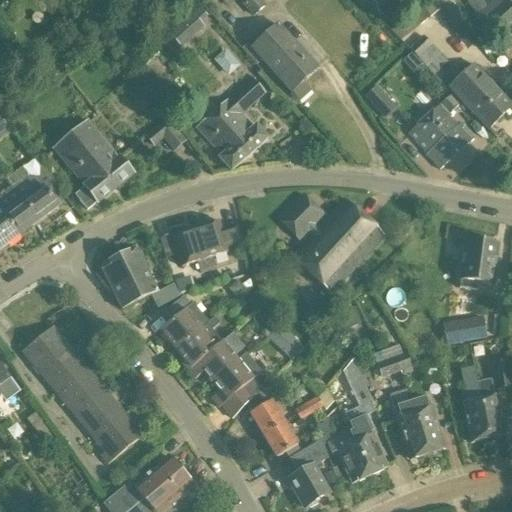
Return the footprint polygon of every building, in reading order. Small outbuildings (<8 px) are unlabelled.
[(257,0),(252,0),(244,8),(253,18),(265,8),(257,0)] [(446,0),(430,0),(423,6),(432,16),(438,12),(449,3),(447,1),(446,0)] [(487,8),(481,0),(467,0),(466,2),(476,16),(487,8)] [(511,23),(511,7),(507,2),(486,21),(499,35),(511,23)] [(464,25),(449,3),(438,12),(452,32),(464,25)] [(423,6),(406,20),(414,31),(419,27),(418,27),(432,16),(423,6)] [(166,34),(181,50),(205,28),(191,13),(166,34)] [(277,26),(250,50),(290,94),(291,94),(297,101),(308,92),(301,85),(317,71),(277,26)] [(448,63),(423,38),(409,50),(434,77),(448,63)] [(13,53),(22,65),(32,57),(22,46),(13,53)] [(511,107),(474,66),(461,78),(501,121),(511,110),(511,107)] [(501,121),(461,78),(448,90),(488,132),(501,121)] [(218,160),(230,173),(267,140),(256,127),(253,129),(241,116),(266,94),(253,79),(196,130),(220,158),(218,160)] [(365,99),(384,120),(396,108),(377,88),(365,99)] [(458,106),(450,97),(407,136),(426,156),(426,157),(440,173),(474,142),(460,126),(458,128),(450,119),(452,117),(449,115),(458,106)] [(146,137),(153,146),(175,129),(168,120),(146,137)] [(86,124),(54,151),(84,187),(83,189),(84,190),(75,198),(86,212),(95,204),(97,205),(132,176),(118,160),(117,161),(86,124)] [(18,183),(12,188),(22,201),(38,223),(58,208),(52,200),(62,193),(41,167),(35,160),(23,168),(29,176),(18,183)] [(22,201),(12,188),(0,196),(0,211),(3,215),(18,237),(38,223),(22,201)] [(349,276),(385,238),(346,201),(318,230),(316,228),(326,219),(304,197),(296,200),(276,220),(301,244),(310,234),(313,236),(292,259),(331,296),(350,276),(349,276)] [(0,250),(18,237),(3,215),(0,216),(0,250)] [(195,230),(208,272),(216,270),(212,259),(228,254),(227,250),(242,246),(237,227),(221,232),(218,223),(195,230)] [(181,269),(197,264),(200,275),(208,272),(195,230),(171,237),(175,249),(177,256),(181,269)] [(459,290),(476,292),(477,284),(492,286),(498,246),(463,242),(458,281),(459,282),(458,290),(459,290)] [(103,271),(122,311),(157,294),(136,249),(104,264),(103,271)] [(175,249),(163,253),(165,260),(177,256),(175,249)] [(163,292),(168,302),(178,297),(173,287),(163,292)] [(169,325),(191,307),(183,298),(161,316),(169,325)] [(246,306),(240,299),(232,305),(238,312),(246,306)] [(175,351),(201,330),(208,324),(192,305),(191,307),(169,325),(160,332),(175,351)] [(359,324),(354,310),(338,316),(343,330),(359,324)] [(201,330),(175,351),(184,362),(181,365),(187,372),(223,343),(214,332),(221,326),(214,319),(208,324),(201,330)] [(264,338),(266,340),(278,328),(269,320),(263,326),(264,338)] [(443,327),(447,347),(486,339),(483,320),(443,327)] [(280,326),(278,328),(267,339),(277,348),(289,336),(280,326)] [(52,329),(22,354),(40,376),(71,351),(52,329)] [(233,335),(223,343),(187,372),(194,381),(203,373),(212,383),(245,355),(245,354),(244,355),(241,351),(243,349),(233,336),(234,336),(233,335)] [(399,346),(381,352),(385,363),(396,359),(403,357),(399,346)] [(459,349),(461,357),(468,356),(466,348),(459,349)] [(58,398),(84,376),(88,373),(71,351),(40,376),(58,398)] [(245,355),(212,383),(220,393),(211,400),(218,410),(221,408),(253,380),(261,374),(245,355)] [(403,357),(396,359),(401,373),(411,369),(407,356),(403,357)] [(385,363),(376,366),(381,379),(401,373),(396,359),(385,363)] [(351,395),(364,389),(353,360),(342,374),(351,395)] [(494,391),(511,388),(507,363),(492,365),(491,365),(494,391)] [(0,396),(5,403),(20,393),(0,365),(0,396)] [(488,441),(478,386),(474,369),(461,372),(467,404),(463,405),(470,444),(488,441)] [(76,420),(106,395),(88,373),(84,376),(58,398),(76,420)] [(315,398),(305,405),(311,415),(322,409),(316,399),(326,389),(316,378),(308,386),(315,398)] [(262,391),(253,380),(221,408),(231,421),(253,398),(262,391)] [(505,438),(497,400),(494,400),(491,383),(478,386),(488,441),(505,438)] [(277,399),(269,384),(257,397),(263,407),(277,399)] [(124,416),(106,395),(76,420),(94,441),(124,416)] [(425,401),(412,405),(426,456),(443,451),(431,410),(428,411),(425,401)] [(263,438),(284,426),(271,403),(250,416),(263,438)] [(311,415),(305,405),(294,412),(300,422),(309,416),(311,415)] [(426,456),(412,405),(398,409),(401,419),(398,420),(410,461),(426,456)] [(26,421),(41,441),(52,433),(38,413),(26,421)] [(351,434),(370,478),(386,471),(370,433),(374,432),(368,415),(351,423),(355,433),(351,434)] [(107,466),(142,438),(124,416),(94,441),(104,454),(100,457),(107,466)] [(13,417),(0,430),(0,444),(13,457),(33,436),(13,417)] [(370,478),(351,434),(336,441),(326,418),(315,428),(323,446),(327,444),(333,457),(339,454),(353,485),(370,478)] [(297,448),(284,426),(263,438),(276,460),(297,448)] [(319,444),(290,460),(298,476),(288,482),(304,510),(306,509),(310,511),(316,507),(317,502),(327,496),(312,470),(327,461),(319,444)] [(109,511),(135,511),(181,473),(169,458),(135,488),(130,482),(104,505),(109,511)] [(181,473),(135,511),(148,511),(151,510),(152,511),(164,511),(194,487),(181,473)] [(337,487),(332,475),(324,478),(329,490),(337,487)]
